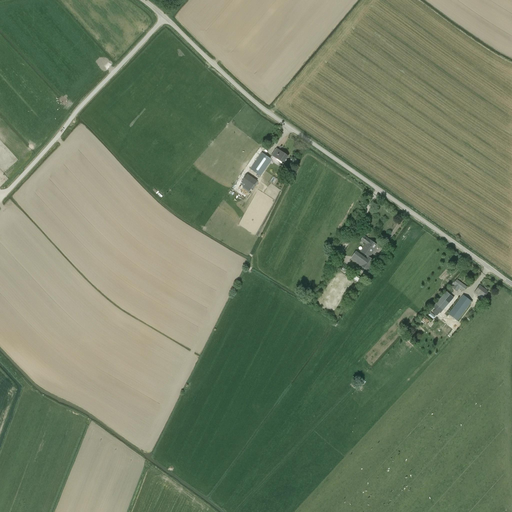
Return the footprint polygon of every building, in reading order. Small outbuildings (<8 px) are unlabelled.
[(272,156),(283,163),(288,156),(280,151),(279,153),(275,150),(272,156)] [(260,177),(272,160),(262,153),(250,170),(260,177)] [(257,181),(247,174),(241,183),(251,189),(257,181)] [(363,242),(366,244),(361,251),(367,256),(365,258),(356,251),(350,259),(358,264),(368,272),(375,262),(369,257),(378,246),(369,239),(369,240),(364,236),(360,241),(362,242),(363,242)] [(353,272),(349,277),(359,284),(363,279),(353,272)] [(467,287),(457,279),(453,284),(463,292),(467,287)] [(488,292),(480,285),(474,293),(478,296),(480,294),(484,297),(488,292)] [(444,312),(445,311),(448,314),(457,321),(472,302),(463,295),(459,299),(455,297),(454,298),(448,293),(446,292),(436,304),(444,312)]
